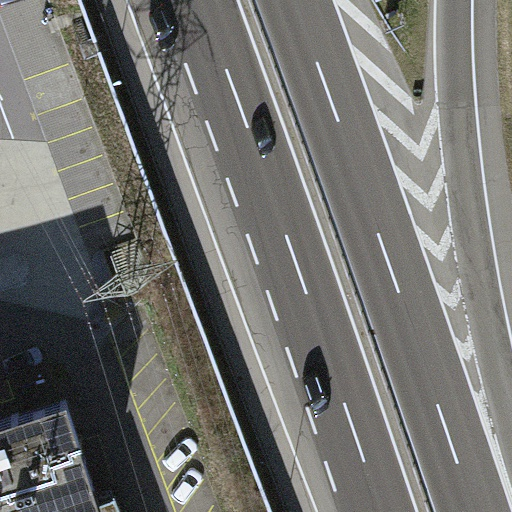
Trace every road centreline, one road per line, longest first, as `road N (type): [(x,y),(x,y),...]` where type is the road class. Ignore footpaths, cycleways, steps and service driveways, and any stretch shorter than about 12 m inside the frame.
road 1 (motorway): [(199,0),(379,511)]
road 2 (motorway): [(476,511),(297,0)]
road 3 (motorway): [(511,397),(464,171),(458,0)]
